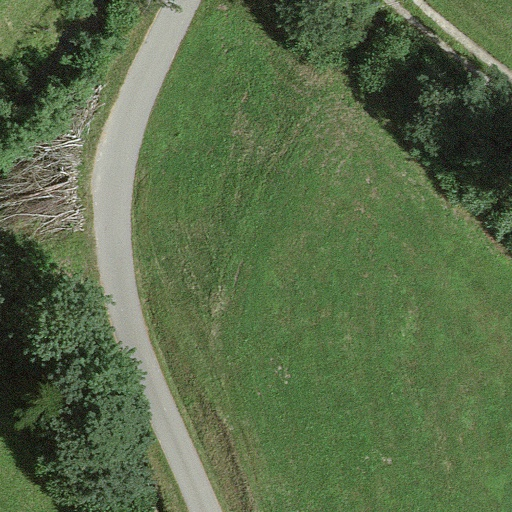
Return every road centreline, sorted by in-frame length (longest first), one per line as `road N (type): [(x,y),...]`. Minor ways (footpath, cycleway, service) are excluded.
road 1 (unclassified): [(183,0),(134,108),(113,201),(129,338),(205,511)]
road 2 (track): [(411,0),(453,49),(511,90)]
